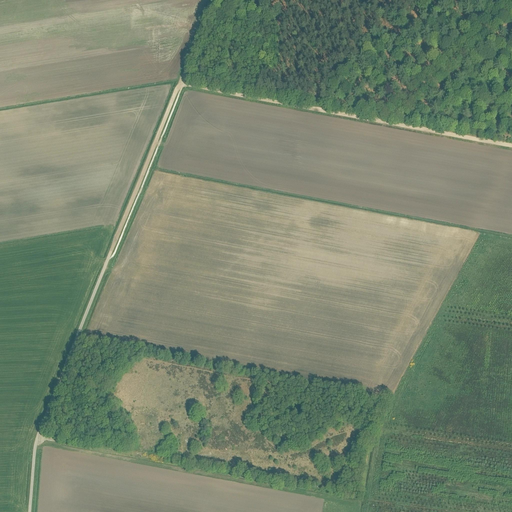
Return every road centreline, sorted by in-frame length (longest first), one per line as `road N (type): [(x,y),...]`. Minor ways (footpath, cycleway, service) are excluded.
road 1 (unclassified): [(29,511),(34,448),(108,258)]
road 2 (track): [(375,120),(180,83)]
road 3 (track): [(108,258),(180,83)]
road 4 (track): [(375,120),(507,0)]
road 5 (track): [(511,145),(375,120)]
